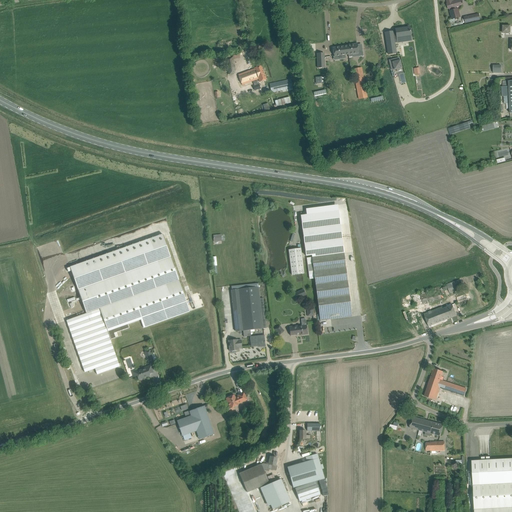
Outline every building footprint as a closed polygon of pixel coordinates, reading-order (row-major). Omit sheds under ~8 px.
[(455,0),(456,1),(452,2),(451,0),(446,0),(447,4),(448,9),(449,8),(452,19),(460,16),(458,8),(455,9),(455,6),(463,4),(462,0),(461,0),(455,0)] [(409,9),(411,15),(406,16),(407,19),(419,16),(416,7),(409,9)] [(502,26),(502,34),(511,34),(511,26),(502,26)] [(393,32),(385,33),(388,54),(396,53),(394,43),(402,42),(402,37),(407,36),(408,41),(411,41),(409,27),(395,30),(396,32),(393,33),(393,32)] [(362,49),(358,50),(357,44),(354,44),(347,45),(347,46),(348,54),(349,57),(353,57),(352,54),(358,53),(359,57),(363,56),(362,49)] [(340,56),(341,59),(346,58),(345,55),(348,54),(347,46),(343,47),(333,48),(334,56),(340,56)] [(233,56),(225,58),(229,74),(235,73),(236,70),(233,56)] [(399,58),(389,60),(391,70),(393,70),(401,68),(399,58)] [(266,80),(261,66),(254,68),(255,69),(238,75),(242,85),(258,78),(260,82),(266,80)] [(359,99),(367,97),(361,68),(353,69),(359,99)] [(291,80),(270,84),(271,92),(275,92),(293,88),(291,80)] [(502,87),(501,87),(502,96),(503,96),(507,96),(509,96),(509,97),(510,113),(511,113),(511,80),(508,81),(508,86),(502,87)] [(493,123),(483,126),(485,131),(495,128),(493,123)] [(318,321),(352,317),(338,211),(301,216),(306,256),(311,255),(312,257),(307,258),(309,275),(314,274),(319,314),(317,315),(318,321)] [(97,375),(120,367),(110,340),(115,338),(114,333),(129,328),(128,325),(141,320),(143,328),(190,312),(162,234),(149,239),(116,251),(70,267),(87,314),(66,321),(85,373),(95,369),(97,375)] [(291,275),(304,274),(301,249),(288,250),(291,275)] [(449,293),(462,289),(458,280),(446,284),(449,293)] [(260,299),(258,287),(258,284),(231,286),(231,290),(236,332),(243,331),(247,331),(250,330),(266,329),(266,322),(267,322),(267,320),(266,320),(266,319),(265,319),(263,298),(260,299)] [(296,299),(306,296),(303,290),(294,294),(296,299)] [(422,304),(434,302),(433,301),(441,299),(439,291),(420,295),(422,304)] [(457,316),(452,305),(443,308),(442,307),(424,314),(429,326),(457,316)] [(301,319),(302,326),(289,327),(290,336),(302,334),(302,335),(308,335),(306,319),(301,319)] [(265,346),(264,343),(265,343),(265,342),(264,342),(264,336),(250,337),(251,347),(260,346),(260,347),(261,347),(265,346)] [(237,341),(237,340),(229,341),(230,352),(238,351),(238,348),(242,348),(241,340),(237,341)] [(154,361),(150,350),(144,352),(146,356),(147,356),(149,363),(154,361)] [(153,373),(151,368),(151,367),(151,366),(146,367),(147,368),(138,371),(137,370),(132,372),(134,377),(137,376),(139,380),(150,376),(149,374),(153,373)] [(434,369),(424,396),(436,400),(436,399),(441,388),(464,396),(466,389),(440,380),(443,372),(434,369)] [(72,390),(77,388),(79,387),(74,372),(66,375),(72,390)] [(247,400),(244,393),(238,395),(238,397),(235,398),(234,395),(226,399),(228,404),(227,404),(229,409),(238,405),(238,404),(247,400)] [(214,434),(206,411),(204,406),(189,411),(191,416),(177,421),(182,436),(196,431),(199,440),(214,434)] [(425,432),(428,421),(412,417),(409,428),(425,432)] [(440,436),(443,425),(428,421),(425,432),(425,435),(430,436),(431,433),(440,436)] [(310,439),(310,435),(306,435),(306,431),(300,431),(300,439),(306,439),(310,439)] [(430,451),(445,450),(444,442),(430,442),(430,451)] [(324,479),(317,454),(312,456),(305,458),(307,462),(289,467),(287,467),(291,479),(293,488),(294,488),(299,502),(320,495),(316,482),(324,479)] [(264,470),(268,471),(268,470),(271,470),(276,471),(277,466),(275,466),(277,458),(270,457),(269,465),(263,463),(261,464),(264,470)] [(478,461),(471,461),(473,484),(474,511),(511,511),(511,458),(491,460),(482,460),(480,460),(478,461)] [(247,492),(269,483),(264,470),(261,464),(239,473),(247,492)] [(272,509),(290,501),(281,480),(260,489),(268,506),(270,505),(272,509)]
